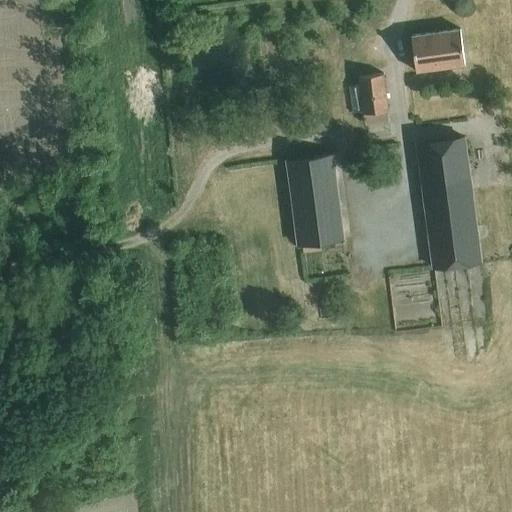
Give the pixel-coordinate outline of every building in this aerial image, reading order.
[(415,68),(465,62),(460,26),(411,32),(415,68)] [(357,75),(359,85),(348,86),(352,112),(362,111),(363,121),(389,118),(383,72),(357,75)] [(465,137),(419,143),(435,265),(480,260),(465,137)] [(295,239),(341,234),(331,151),(285,157),(295,239)] [(402,260),(411,259),(409,238),(400,239),(402,260)] [(212,317),(202,317),(202,327),(212,326),(212,317)]
